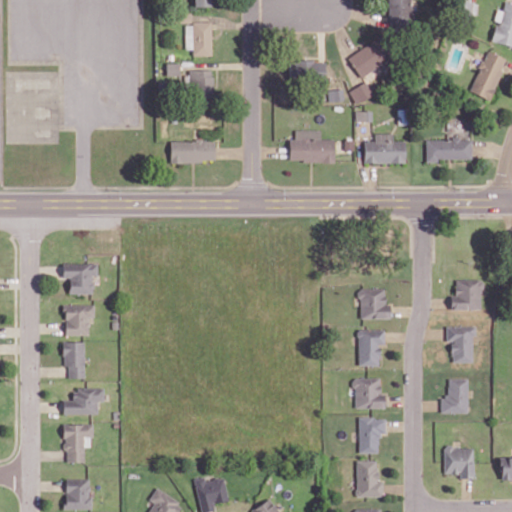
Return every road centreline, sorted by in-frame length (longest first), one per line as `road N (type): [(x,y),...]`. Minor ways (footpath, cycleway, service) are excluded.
road 1 (residential): [(0,204),(511,201)]
road 2 (residential): [(407,511),(420,202)]
road 3 (residential): [(24,204),(28,511)]
road 4 (residential): [(253,203),(252,0)]
